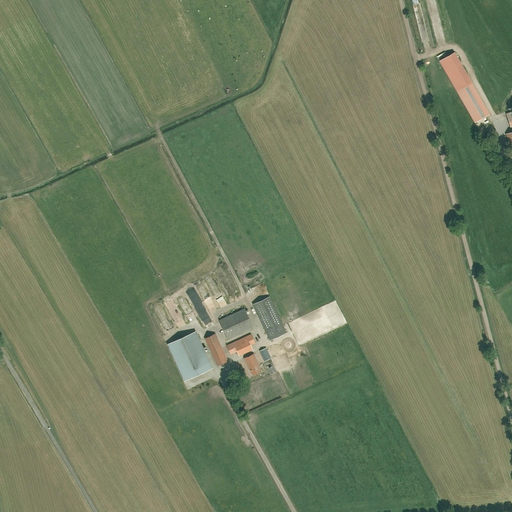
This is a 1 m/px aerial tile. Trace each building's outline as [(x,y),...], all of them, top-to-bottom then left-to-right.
[(472,82),(456,91),(475,123),(490,114),(472,82)] [(225,275),(219,278),(223,286),(229,284),(225,275)] [(224,287),(230,301),(236,299),(230,284),(224,287)] [(264,284),(256,287),(259,292),(266,288),(264,284)] [(245,288),(247,294),(253,291),(251,285),(245,288)] [(201,292),(209,311),(218,307),(213,295),(210,297),(206,288),(202,289),(203,291),(201,292)] [(222,292),(216,295),(221,308),(227,305),(222,292)] [(270,341),(286,333),(270,297),(253,304),(270,341)] [(181,303),(185,310),(190,307),(185,300),(181,303)] [(175,301),(169,303),(176,323),(183,321),(175,301)] [(177,331),(163,304),(155,308),(164,324),(165,324),(170,334),(177,331)] [(311,341),(339,327),(329,305),(316,312),(317,314),(310,317),(315,326),(307,330),(311,341)] [(228,339),(253,328),(245,309),(219,320),(228,339)] [(185,381),(212,368),(195,332),(168,344),(185,381)] [(228,361),(215,334),(205,339),(217,366),(228,361)] [(227,345),(231,355),(237,352),(239,356),(253,349),(251,345),(255,343),(251,334),(227,345)] [(270,359),(266,348),(260,351),(264,361),(270,359)] [(253,375),(261,371),(258,365),(259,364),(254,354),(244,358),(249,369),(250,368),(253,375)] [(270,359),(264,361),(270,374),(276,372),(270,359)] [(285,388),(279,391),(281,396),(288,394),(285,388)]
